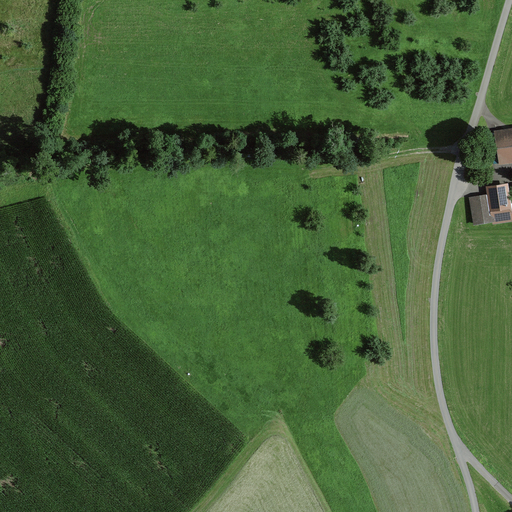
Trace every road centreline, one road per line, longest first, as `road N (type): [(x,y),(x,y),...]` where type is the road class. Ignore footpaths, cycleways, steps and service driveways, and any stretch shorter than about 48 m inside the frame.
road 1 (residential): [(474,511),(435,377),(432,312),(463,153),(509,0)]
road 2 (track): [(307,164),(463,153)]
